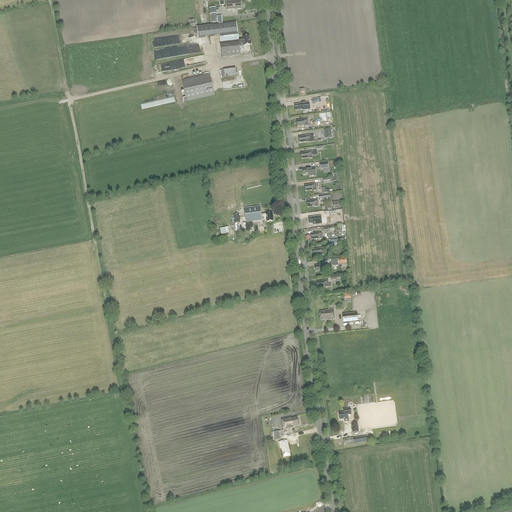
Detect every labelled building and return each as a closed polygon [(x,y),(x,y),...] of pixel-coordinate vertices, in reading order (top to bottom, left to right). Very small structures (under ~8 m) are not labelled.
[(228,10),(241,9),(240,1),(227,2),(228,10)] [(212,22),(217,22),(216,8),(209,8),(210,15),(211,14),(212,22)] [(237,24),(233,25),(212,27),(200,29),(201,37),(213,35),(219,34),(222,57),(241,55),(239,46),(244,45),(244,46),(250,45),(250,44),(251,44),(251,42),(250,42),(249,36),(243,37),(243,39),(239,40),(237,24)] [(223,76),(238,75),(238,68),(223,69),(223,76)] [(183,98),(184,102),(215,95),(210,74),(181,80),(185,98),(183,98)] [(245,80),(232,82),(233,88),(246,86),(245,80)] [(167,98),(142,104),(143,108),(168,103),(167,98)] [(331,129),(324,130),(325,139),(332,138),(331,129)] [(316,176),(315,167),(307,168),(308,169),(303,170),(303,175),(309,174),(309,177),(316,176)] [(260,207),(244,208),(246,223),(262,221),(261,220),(266,219),(267,222),(273,221),(272,213),(261,215),(260,207)] [(314,217),(309,218),(309,223),(313,223),(313,225),(322,224),(321,216),(314,217)] [(328,320),(335,319),(334,310),(334,309),(327,310),(327,311),(320,312),(321,320),(328,319),(328,320)] [(342,314),(343,323),(358,321),(357,313),(342,314)] [(344,410),(344,413),(339,413),(340,420),(344,419),(344,422),(349,422),(348,419),(348,415),(351,415),(350,409),(344,410)] [(282,419),(282,425),(283,430),(294,428),(293,427),(300,426),(298,417),(292,418),(292,417),(282,419)] [(282,440),(280,431),(273,432),(275,441),(282,440)] [(363,436),(362,436),(355,438),(354,438),(354,437),(351,437),(343,439),(344,445),(352,444),(356,443),(370,441),(369,436),(364,437),(363,436)] [(291,456),(288,440),(279,442),(280,448),(282,448),(284,457),(291,456)]
